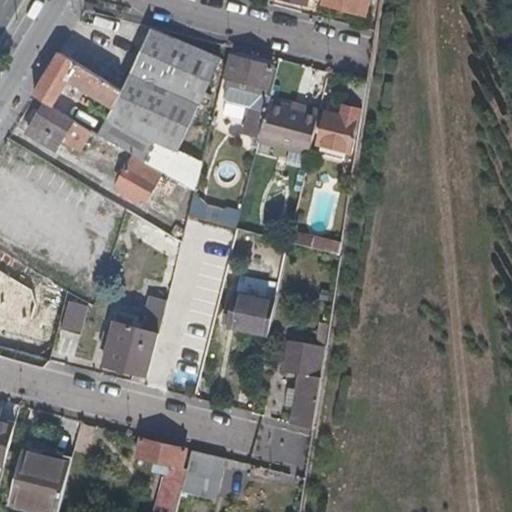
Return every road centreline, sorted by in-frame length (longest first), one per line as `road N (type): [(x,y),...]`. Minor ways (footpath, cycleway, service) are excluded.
road 1 (residential): [(305,452),(0,373)]
road 2 (residential): [(368,57),(157,0)]
